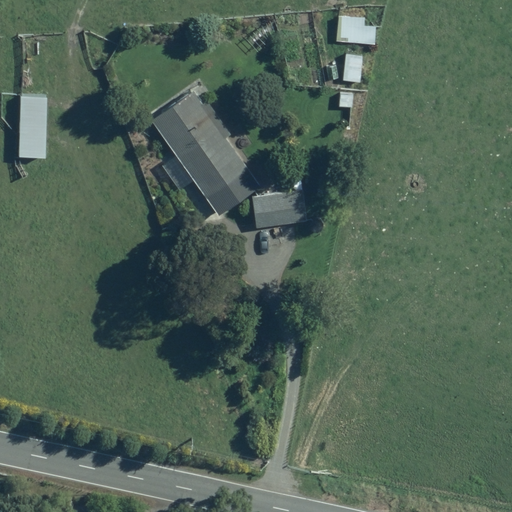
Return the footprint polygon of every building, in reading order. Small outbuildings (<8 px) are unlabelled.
[(338,16),(337,42),(375,44),(376,26),(365,26),(365,17),(338,16)] [(361,82),(362,56),(341,55),(340,81),(361,82)] [(193,91),(154,117),(178,154),(163,164),(183,194),(198,183),(219,215),(260,187),(227,137),(230,135),(208,101),(202,105),(193,91)] [(49,95),(20,94),(18,156),(47,157),(49,95)] [(293,193),(252,196),(254,225),(305,222),(302,173),(292,174),(293,193)]
